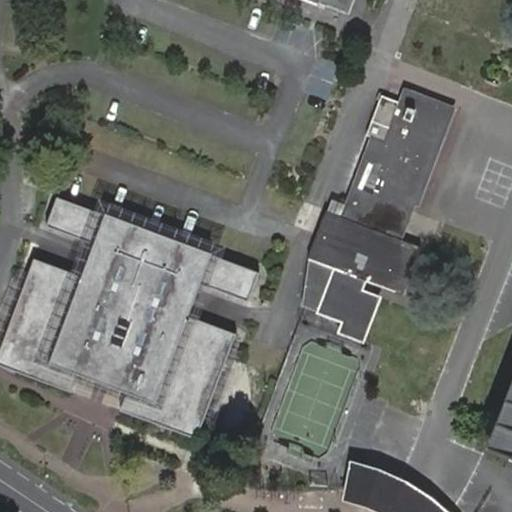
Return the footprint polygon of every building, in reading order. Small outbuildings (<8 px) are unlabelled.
[(405,102),(383,94),(367,133),(372,137),(342,216),(402,241),(413,211),(451,110),(408,94),(405,102)] [(37,261),(0,357),(0,366),(72,395),(80,374),(105,384),(127,393),(120,413),(198,444),(237,340),(188,320),(201,287),(249,306),(260,278),(212,260),(213,257),(109,216),(108,218),(61,200),(50,227),(97,247),(84,278),(37,261)] [(342,216),(337,215),(319,261),(336,268),(362,278),(385,286),(402,292),(418,246),(402,241),(342,216)] [(336,268),(319,310),(347,320),(342,331),(363,340),(378,297),(358,289),(362,278),(336,268)] [(511,385),(489,445),(511,453),(511,385)] [(379,467),(350,459),(342,499),(364,505),(380,511),(450,511),(430,495),(406,479),(379,467)]
